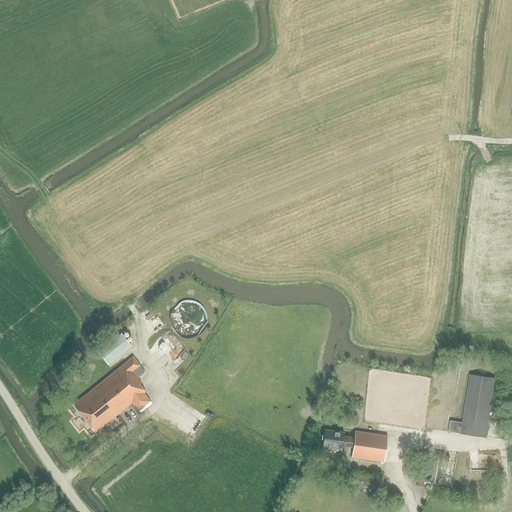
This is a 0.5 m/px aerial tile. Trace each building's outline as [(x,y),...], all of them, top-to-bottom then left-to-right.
[(186,337),(205,330),(198,311),(202,310),(198,300),(175,308),(186,337)] [(132,346),(121,333),(98,352),(108,365),(132,346)] [(145,372),(140,365),(133,357),(74,405),(96,432),(104,425),(103,424),(105,422),(106,423),(132,402),(139,410),(151,401),(144,393),(146,391),(140,384),(141,383),(138,378),(145,372)] [(486,438),(496,378),(471,374),(463,422),(451,420),(449,431),(462,433),(461,434),(486,438)] [(325,431),(323,450),(334,452),(334,447),(342,448),(342,446),(354,447),(353,458),(384,461),(388,435),(356,431),(355,438),(344,436),(344,433),(325,431)] [(382,490),(384,477),(354,473),(353,486),(382,490)]
